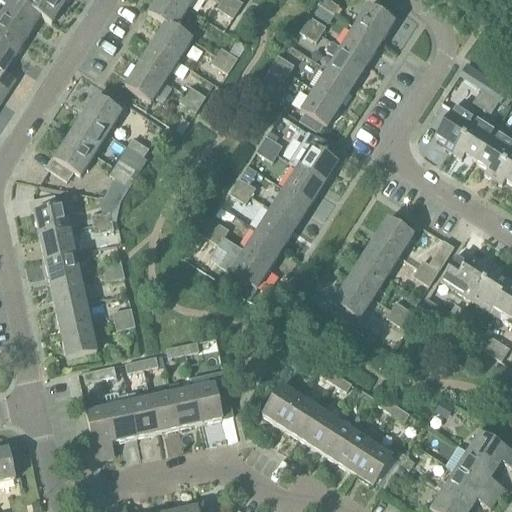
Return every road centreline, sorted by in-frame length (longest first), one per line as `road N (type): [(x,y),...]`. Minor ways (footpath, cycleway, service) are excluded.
road 1 (residential): [(511,238),(404,169),(394,151),(445,50),(442,28),(411,0)]
road 2 (residential): [(335,511),(302,492),(226,469),(54,503)]
road 3 (residential): [(0,162),(107,0)]
road 4 (residential): [(33,407),(0,252)]
